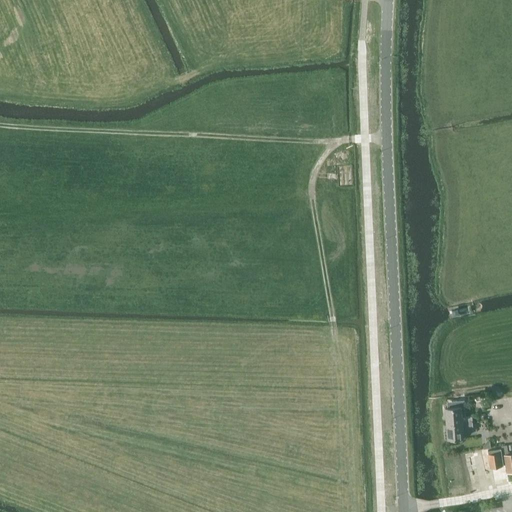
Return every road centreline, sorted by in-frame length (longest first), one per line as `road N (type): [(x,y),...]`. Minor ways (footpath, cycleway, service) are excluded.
road 1 (tertiary): [(404,511),(385,140),(387,0)]
road 2 (track): [(0,124),(385,140)]
